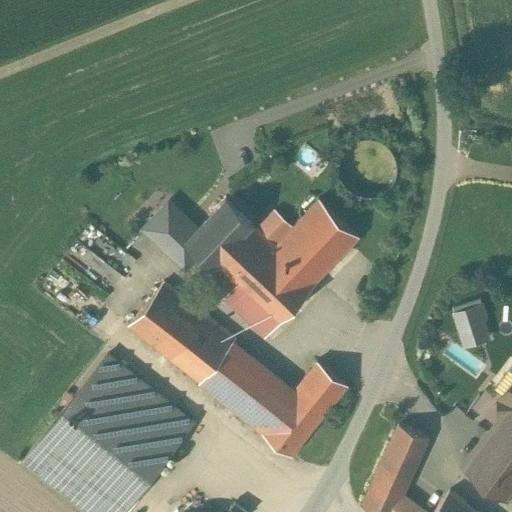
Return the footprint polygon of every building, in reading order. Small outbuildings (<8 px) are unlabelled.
[(361,136),(357,138),(353,139),(348,143),(345,146),(342,150),(340,153),(339,156),(339,159),(338,165),(338,169),(339,172),(340,175),(341,178),(343,181),(346,185),(349,188),(353,190),(357,192),(363,194),(368,194),(373,193),(378,192),(381,190),(385,188),(387,185),(390,183),(392,180),(393,177),(395,174),(395,172),(396,168),(396,164),(396,160),(395,158),(394,154),(391,149),(387,144),(384,141),(381,139),(376,137),(372,136),(367,135),(361,136)] [(197,226),(188,236),(201,248),(214,261),(252,221),(226,196),(197,226)] [(319,196),(275,243),(252,221),(214,261),(236,282),(224,294),(262,330),(274,318),(276,320),(359,234),(319,196)] [(197,226),(174,204),(166,214),(160,208),(143,225),(185,265),(201,248),(188,236),(197,226)] [(234,334),(164,279),(129,323),(199,379),(232,338),(234,334)] [(482,302),(455,311),(462,331),(483,324),(481,316),(486,314),(482,302)] [(294,387),(232,338),(221,352),(199,379),(291,451),(346,381),(317,358),(294,387)] [(118,511),(192,420),(106,352),(22,457),(91,511),(118,511)] [(511,378),(501,393),(511,401),(508,405),(511,407),(511,378)] [(511,407),(508,405),(464,463),(507,495),(508,493),(511,496),(511,407)] [(483,511),(449,487),(430,511),(427,511),(400,491),(407,473),(409,474),(427,433),(398,420),(362,501),(377,511),(483,511)]
